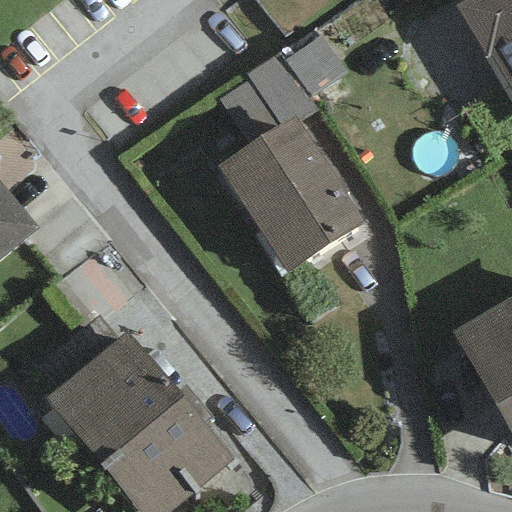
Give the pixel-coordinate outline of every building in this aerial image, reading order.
[(511,101),(511,0),(466,0),(455,7),(511,101)] [(319,36),(284,61),(309,95),(344,71),(319,36)] [(219,100),(250,147),(296,117),(300,122),(317,110),(309,95),(284,61),(280,53),(245,76),(248,81),(219,100)] [(300,122),(296,117),(250,147),(219,167),(287,272),(364,224),(300,122)] [(0,260),(38,229),(0,182),(0,260)] [(511,298),(454,331),(511,436),(511,298)] [(138,511),(170,511),(234,459),(204,424),(177,392),(127,333),(46,399),(138,511)] [(185,386),(177,392),(204,424),(212,418),(185,386)]
